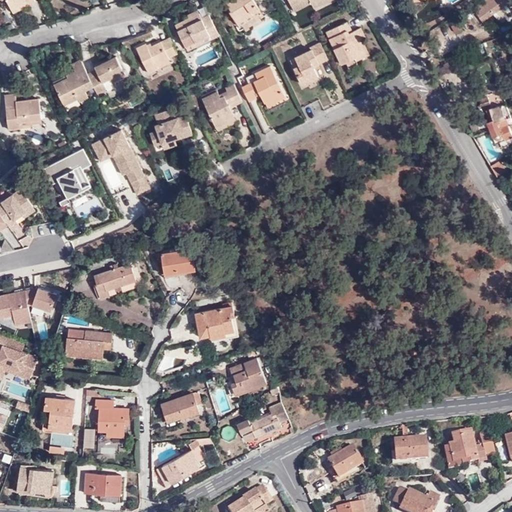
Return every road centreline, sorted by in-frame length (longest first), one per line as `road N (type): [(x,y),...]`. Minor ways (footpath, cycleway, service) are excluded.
road 1 (residential): [(414,70),(191,181)]
road 2 (tertiary): [(271,455),(327,430),(511,399)]
road 3 (residential): [(148,511),(146,390),(180,299)]
road 4 (residential): [(414,70),(511,231)]
road 5 (residential): [(13,52),(174,0)]
